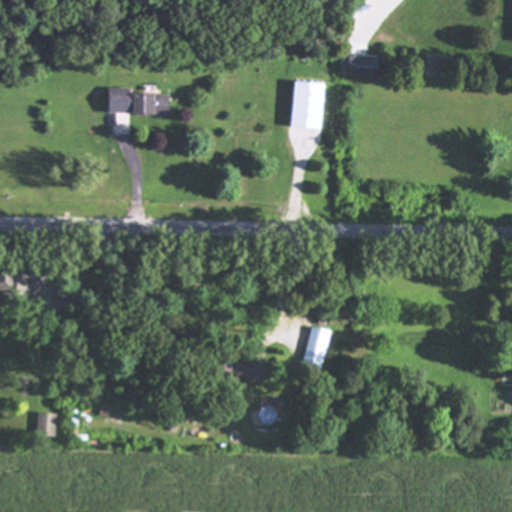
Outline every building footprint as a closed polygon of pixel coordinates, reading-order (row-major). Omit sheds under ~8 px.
[(380,56),(351,56),(351,77),(381,76),(380,56)] [(326,83),(294,82),(292,127),(324,128),(326,83)] [(132,87),(110,88),(111,113),(132,112),(132,87)] [(170,94),(136,95),(137,115),(171,113),(170,94)] [(55,281),(39,268),(29,280),(22,274),(18,278),(9,270),(0,279),(0,289),(22,309),(39,290),(43,294),(55,281)] [(322,369),(332,331),(314,325),(303,364),(322,369)] [(236,375),(261,381),(267,357),(250,354),(249,360),(240,358),(236,375)] [(38,435),(56,435),(57,413),(39,413),(38,435)]
